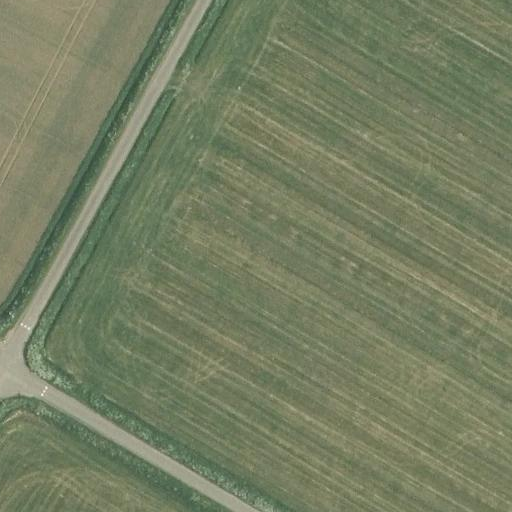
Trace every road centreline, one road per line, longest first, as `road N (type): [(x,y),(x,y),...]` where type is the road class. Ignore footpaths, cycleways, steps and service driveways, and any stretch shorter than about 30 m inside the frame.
road 1 (unclassified): [(1,370),(209,0)]
road 2 (unclassified): [(248,511),(1,370)]
